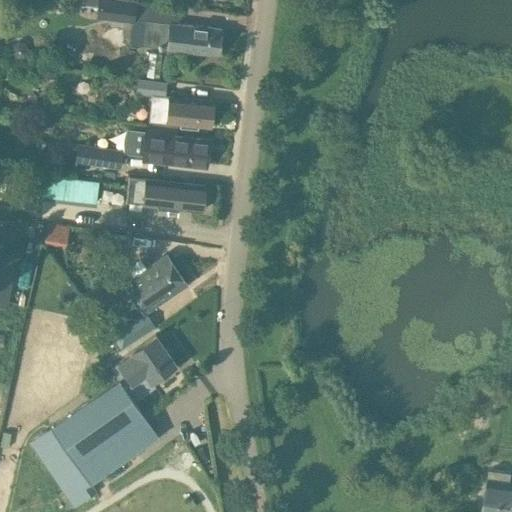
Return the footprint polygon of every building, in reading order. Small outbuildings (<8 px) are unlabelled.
[(81,0),(81,5),(97,7),(95,18),(134,23),(137,0),(134,0),(81,0)] [(169,21),(145,18),(142,44),(166,47),(217,54),(221,29),(169,21)] [(12,44),(10,51),(14,58),(21,60),(28,57),(30,49),(26,43),(19,40),(12,44)] [(149,51),(146,75),(158,77),(161,53),(149,51)] [(135,91),(135,93),(151,95),(165,96),(165,95),(167,80),(136,77),(135,91)] [(165,96),(162,121),(179,123),(179,127),(197,129),(198,124),(210,125),(213,100),(165,95),(165,96)] [(35,99),(34,108),(54,111),(55,101),(35,99)] [(141,158),(170,162),(206,166),(209,138),(173,134),(174,126),(145,123),(141,158)] [(123,149),(77,142),(74,161),(121,168),(123,149)] [(128,175),(125,201),(201,209),(204,183),(128,175)] [(0,304),(8,306),(20,233),(21,233),(23,221),(0,217),(0,304)] [(69,224),(47,220),(43,241),(65,245),(69,224)] [(186,283),(165,253),(123,282),(144,312),(186,283)] [(98,273),(88,279),(93,287),(103,281),(98,273)] [(115,320),(106,326),(120,347),(150,328),(145,320),(123,333),(115,320)] [(119,378),(29,441),(74,505),(95,491),(90,482),(158,434),(125,386),(144,373),(150,381),(176,363),(155,333),(129,351),(131,353),(111,366),(119,378)] [(483,511),(511,511),(511,479),(510,479),(511,471),(490,468),(483,511)]
